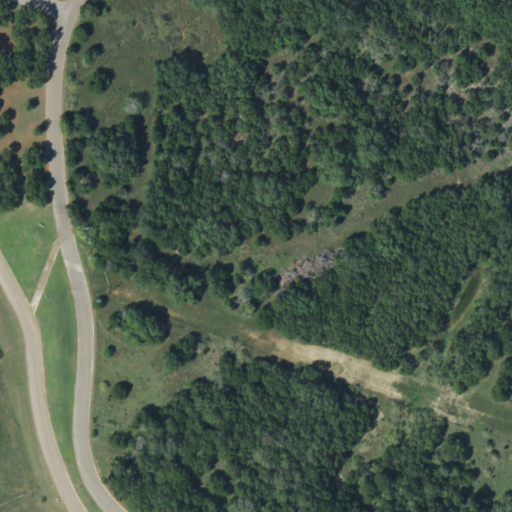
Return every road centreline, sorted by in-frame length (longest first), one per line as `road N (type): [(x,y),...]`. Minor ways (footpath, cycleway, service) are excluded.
road 1 (residential): [(115,511),(95,485),(82,442),(85,311),(56,165),(56,61),(78,0)]
road 2 (residential): [(0,267),(29,321),(43,426),(78,511)]
